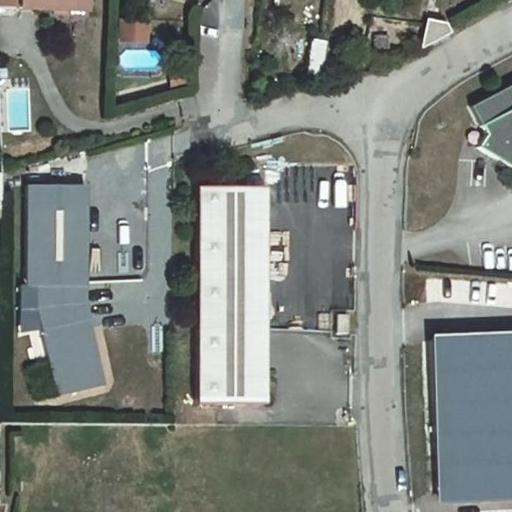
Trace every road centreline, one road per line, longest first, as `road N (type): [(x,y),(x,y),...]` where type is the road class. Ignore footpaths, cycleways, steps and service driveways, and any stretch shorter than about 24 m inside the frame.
road 1 (residential): [(384,106),(367,308),(379,511)]
road 2 (unknown): [(218,141),(125,209),(114,252),(121,322)]
road 3 (residential): [(218,141),(384,106)]
road 4 (residential): [(511,25),(384,106)]
road 5 (residential): [(224,0),(218,141)]
